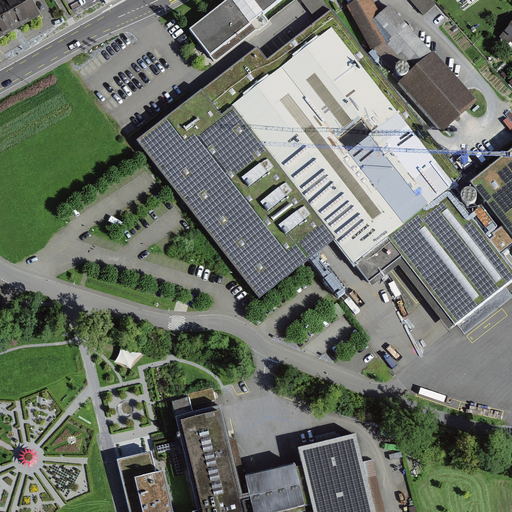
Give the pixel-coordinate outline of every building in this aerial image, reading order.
[(33,0),(3,0),(0,2),(0,40),(43,17),(33,0)] [(286,0),(232,0),(191,32),(217,65),(271,24),(265,17),(286,0)] [(324,0),(304,0),(317,19),(331,10),(324,0)] [(415,75),(405,84),(448,129),(479,101),(392,8),(383,17),(373,0),(363,0),(350,8),(374,52),(387,44),(415,75)] [(412,0),(425,15),(438,4),(434,0),(412,0)] [(511,25),(502,37),(511,45),(511,25)] [(511,241),(501,229),(490,237),(475,218),(452,191),(457,187),(336,30),(269,82),(250,57),(229,71),(249,97),(232,111),(337,244),(357,266),(391,240),(459,327),(511,286),(511,241)] [(202,84),(128,138),(149,151),(266,300),(314,262),(337,244),(232,111),(226,116),(202,84)] [(511,153),(490,170),(511,199),(511,153)] [(474,182),(481,195),(486,192),(480,179),(474,182)] [(125,344),(117,360),(134,368),(141,352),(125,344)] [(383,511),(375,478),(367,480),(357,437),(300,451),(303,466),(238,482),(221,408),(191,416),(187,400),(172,403),(198,511),(197,511),(383,511)] [(19,462),(21,464),(23,467),(26,468),(29,469),(32,468),(35,466),(37,464),(38,461),(38,458),(37,455),(36,452),(33,450),(30,449),(27,449),(24,451),(21,453),(20,455),(19,458),(19,462)] [(151,458),(118,466),(128,511),(170,511),(163,479),(156,480),(151,458)]
